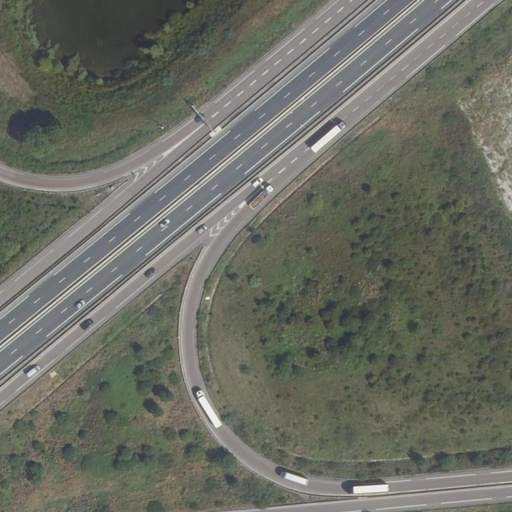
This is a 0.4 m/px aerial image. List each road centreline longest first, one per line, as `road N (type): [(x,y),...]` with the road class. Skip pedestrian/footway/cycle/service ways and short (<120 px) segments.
road 1 (trunk): [(511,472),(316,487),(254,466),(228,442),(189,359),(189,315),(204,266),(271,179)]
road 2 (trunk): [(0,359),(437,0)]
road 3 (trunk): [(399,0),(0,329)]
road 4 (trunk): [(0,395),(271,179)]
road 5 (trunk): [(271,179),(482,0)]
road 6 (trunk): [(204,121),(163,165),(0,295)]
road 7 (trunk): [(280,511),(511,490)]
road 8 (trunk): [(204,121),(96,175),(62,182),(0,168)]
road 9 (trunk): [(352,0),(204,121)]
